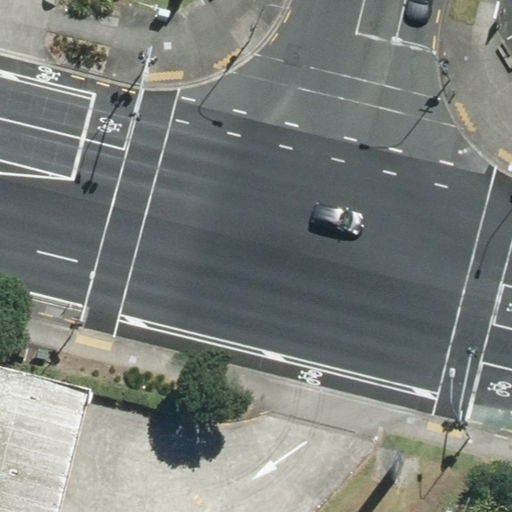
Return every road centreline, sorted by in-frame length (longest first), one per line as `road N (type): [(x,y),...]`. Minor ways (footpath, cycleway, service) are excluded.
road 1 (primary): [(306,252),(0,178)]
road 2 (residential): [(366,0),(306,252)]
road 3 (primary): [(511,302),(306,252)]
